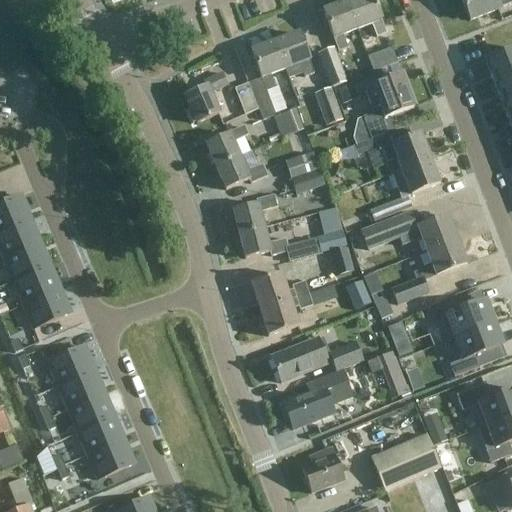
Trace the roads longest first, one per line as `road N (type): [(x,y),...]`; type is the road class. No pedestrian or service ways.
road 1 (residential): [(208,295),(189,219),(102,39)]
road 2 (residential): [(511,252),(416,0)]
road 3 (residential): [(282,511),(208,295)]
road 4 (residential): [(98,328),(176,511)]
road 5 (residential): [(47,206),(23,133),(35,124),(51,129),(55,178)]
road 6 (residential): [(98,328),(47,206)]
